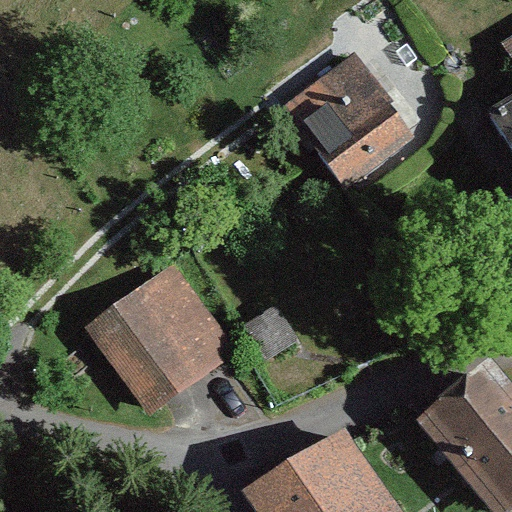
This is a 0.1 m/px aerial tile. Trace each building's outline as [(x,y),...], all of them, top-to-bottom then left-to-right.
[(511,18),(464,43),(511,137),(511,18)] [(435,122),(368,39),(267,121),(334,203),(435,122)] [(237,350),(179,266),(89,328),(146,412),(237,350)] [(511,511),(511,376),(498,360),(413,434),(481,511),(511,511)] [(395,511),(343,435),(248,500),(255,511),(395,511)]
